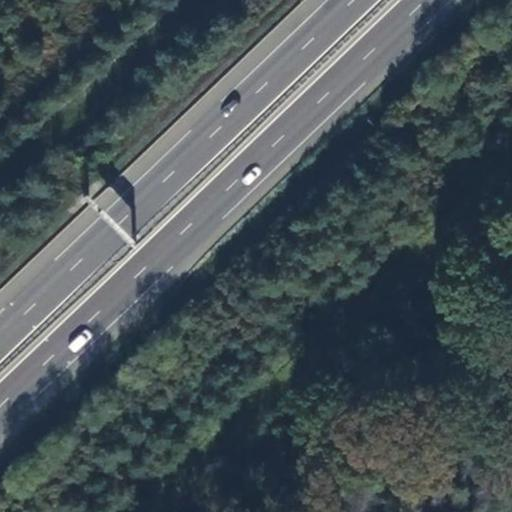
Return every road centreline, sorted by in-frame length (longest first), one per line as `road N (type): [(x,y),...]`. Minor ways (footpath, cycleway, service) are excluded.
road 1 (motorway): [(0,410),(428,0)]
road 2 (motorway): [(354,0),(0,338)]
